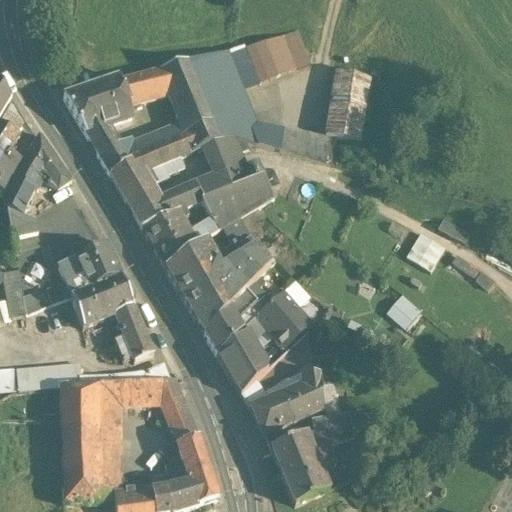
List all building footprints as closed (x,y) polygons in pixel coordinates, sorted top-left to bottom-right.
[(225,58),(188,68),(205,110),(241,97),(225,58)] [(188,68),(158,77),(167,101),(177,126),(183,140),(213,128),(205,110),(188,68)] [(368,79),(336,74),(324,139),(358,144),(368,79)] [(158,77),(119,86),(127,111),(139,108),(167,101),(158,77)] [(118,84),(62,103),(84,140),(107,132),(131,123),(129,115),(127,111),(119,86),(118,84)] [(10,102),(0,89),(0,119),(9,104),(10,102)] [(241,97),(205,110),(213,128),(213,130),(249,118),(241,97)] [(26,129),(9,104),(0,119),(23,132),(26,129)] [(320,140),(255,132),(249,118),(213,130),(219,144),(233,145),(233,146),(260,151),(328,170),(333,142),(320,140)] [(177,126),(139,145),(144,157),(183,140),(177,126)] [(144,157),(126,164),(128,167),(108,181),(131,220),(158,204),(151,192),(156,189),(155,189),(148,177),(179,164),(201,155),(220,146),(219,144),(213,130),(213,128),(183,140),(144,157)] [(19,141),(0,129),(0,162),(4,166),(8,160),(19,141)] [(107,132),(84,140),(108,181),(128,167),(126,164),(144,157),(139,145),(121,153),(118,147),(117,147),(107,132)] [(39,141),(28,156),(23,168),(36,180),(39,178),(44,181),(49,185),(47,189),(56,196),(70,186),(39,141)] [(220,146),(201,155),(207,169),(224,161),(224,162),(239,158),(233,146),(233,145),(219,144),(220,146)] [(224,161),(207,169),(212,182),(231,174),(244,170),(239,158),(224,162),(224,161)] [(4,166),(0,162),(0,192),(8,197),(23,168),(8,160),(4,166)] [(179,164),(148,177),(155,189),(168,183),(166,180),(183,172),(179,164)] [(36,180),(23,168),(8,197),(5,205),(2,212),(6,213),(21,219),(33,194),(36,196),(41,185),(36,180)] [(212,182),(183,194),(191,213),(200,209),(209,225),(217,238),(221,236),(248,219),(259,213),(260,214),(262,213),(262,211),(273,205),(256,170),(246,173),(244,170),(231,174),(212,182)] [(183,194),(174,198),(182,216),(183,216),(187,223),(182,225),(189,237),(209,225),(200,209),(191,213),(183,194)] [(158,204),(131,220),(140,234),(182,216),(174,198),(158,204)] [(21,219),(6,213),(12,244),(37,238),(32,224),(21,219)] [(182,216),(140,234),(164,273),(188,255),(196,250),(189,237),(182,225),(187,223),(183,216),(182,216)] [(261,239),(248,219),(238,226),(248,243),(251,247),(261,239)] [(444,222),(441,233),(469,242),(472,230),(444,222)] [(209,225),(189,237),(196,250),(204,246),(217,238),(209,225)] [(238,226),(221,236),(231,253),(248,243),(238,226)] [(408,260),(433,274),(447,248),(422,235),(408,260)] [(231,253),(214,263),(225,282),(259,262),(253,252),(251,247),(248,243),(231,253)] [(196,250),(188,255),(164,273),(193,322),(201,316),(200,315),(214,303),(230,290),(225,282),(214,263),(204,246),(196,250)] [(105,249),(72,265),(83,287),(86,295),(120,281),(105,249)] [(230,290),(214,303),(200,315),(201,316),(209,326),(200,334),(203,338),(229,311),(251,289),(269,270),(254,251),(253,252),(259,262),(225,282),(230,290)] [(466,265),(456,258),(450,267),(460,273),(466,265)] [(72,265),(58,271),(66,288),(67,294),(83,287),(72,265)] [(0,283),(5,307),(0,308),(0,331),(23,323),(14,277),(0,282),(0,283)] [(86,295),(70,302),(83,332),(132,312),(120,281),(86,295)] [(295,283),(281,297),(288,305),(303,290),(295,283)] [(83,287),(67,294),(70,302),(86,295),(83,287)] [(51,310),(70,302),(67,294),(66,288),(46,297),(51,310)] [(251,289),(229,311),(237,324),(256,306),(264,299),(251,289)] [(404,295),(388,315),(410,332),(426,312),(404,295)] [(35,297),(22,303),(25,321),(39,315),(35,297)] [(281,297),(255,320),(265,331),(274,341),(282,349),(307,325),(288,305),(281,297)] [(229,311),(203,338),(216,359),(242,333),(237,324),(229,311)] [(152,359),(135,318),(117,325),(123,341),(132,362),(134,366),(152,359)] [(242,333),(216,359),(240,398),(266,372),(257,357),(250,345),(265,331),(255,320),(242,333)] [(265,331),(250,345),(257,357),(274,341),(265,331)] [(123,341),(114,345),(123,366),(132,362),(123,341)] [(78,368),(15,375),(17,397),(62,391),(80,390),(79,382),(78,368)] [(156,370),(140,376),(129,378),(128,378),(111,381),(79,382),(80,390),(163,385),(156,370)] [(12,374),(0,375),(0,397),(15,396),(12,374)] [(320,374),(301,376),(302,388),(280,398),(292,424),(324,410),(325,410),(321,389),(320,374)] [(298,377),(257,400),(260,407),(280,398),(302,388),(301,376),(298,377)] [(189,423),(172,384),(163,385),(99,389),(99,409),(117,408),(160,406),(174,432),(190,426),(189,423)] [(333,387),(321,389),(325,410),(324,410),(326,418),(340,416),(333,387)] [(62,391),(61,507),(99,507),(99,506),(99,409),(99,389),(80,390),(62,391)] [(260,407),(250,411),(262,437),(292,424),(280,398),(260,407)] [(99,409),(99,506),(102,506),(113,507),(112,499),(116,498),(117,408),(99,409)] [(266,440),(271,452),(304,438),(314,433),(353,426),(354,420),(316,421),(301,424),(266,440)] [(178,448),(197,441),(190,426),(174,432),(178,448)] [(353,426),(314,433),(304,438),(309,449),(321,444),(331,446),(354,439),(353,426)] [(304,438),(271,452),(295,507),(328,493),(309,449),(304,438)] [(366,440),(351,447),(364,476),(379,470),(366,440)] [(184,511),(218,501),(197,441),(178,448),(184,469),(188,483),(171,489),(164,491),(150,493),(153,511),(184,511)] [(178,472),(167,477),(171,489),(188,483),(184,469),(178,472)] [(153,511),(150,493),(116,498),(112,499),(113,507),(113,511),(153,511)]
